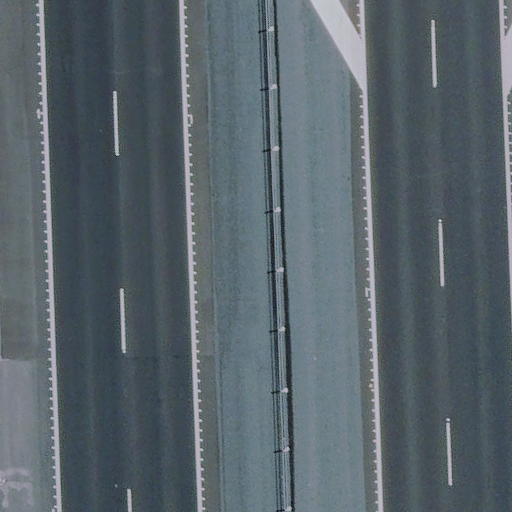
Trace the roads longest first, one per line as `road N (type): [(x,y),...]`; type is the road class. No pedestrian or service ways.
road 1 (motorway): [(137,511),(116,0)]
road 2 (motorway): [(433,0),(454,511)]
